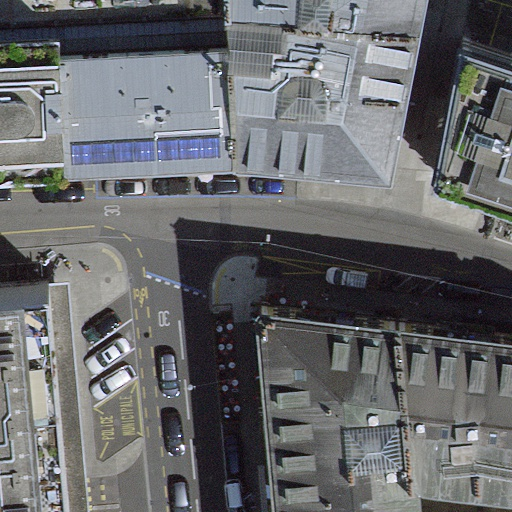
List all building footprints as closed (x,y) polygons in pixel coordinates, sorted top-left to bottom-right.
[(0,0),(0,51),(63,49),(231,39),(230,6),(229,0),(0,0)] [(229,0),(230,6),(418,22),(421,0),(229,0)] [(418,22),(230,6),(231,39),(237,154),(390,167),(418,22)] [(441,170),(511,193),(511,52),(466,38),(441,170)] [(237,154),(231,39),(63,49),(67,161),(237,154)] [(0,164),(67,161),(63,49),(0,51),(0,164)] [(70,511),(52,283),(0,287),(0,511),(70,511)] [(399,318),(264,303),(281,511),(420,511),(416,468),(399,318)] [(511,332),(399,318),(416,468),(511,479),(511,332)]
